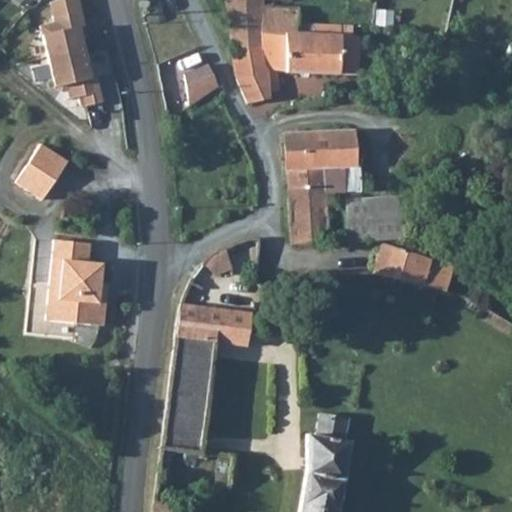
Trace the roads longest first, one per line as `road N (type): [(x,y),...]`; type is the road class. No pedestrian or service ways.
road 1 (residential): [(153,265),(259,215),(274,180),(188,0)]
road 2 (residential): [(153,265),(150,149),(117,0)]
road 3 (residential): [(125,511),(153,265)]
